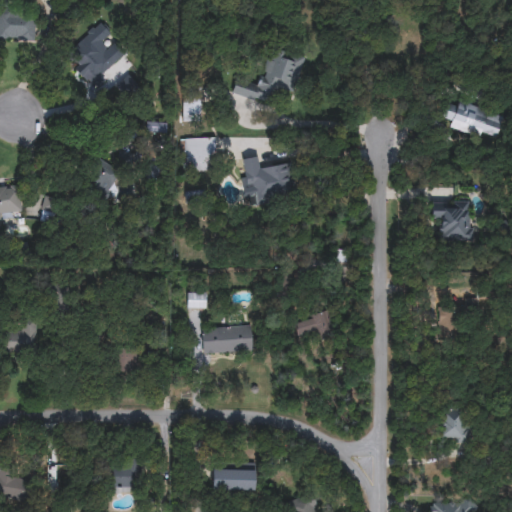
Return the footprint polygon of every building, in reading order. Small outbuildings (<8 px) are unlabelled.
[(0,40),(0,15),(33,15),(33,41),(0,40)] [(98,72),(72,72),(72,41),(98,41),(98,72)] [(231,94),(235,79),(259,86),(270,49),(303,59),(293,93),(276,87),(270,106),(231,94)] [(457,103),(503,117),(495,142),(449,128),(451,121),(442,119),(447,103),(456,106),(457,103)] [(180,171),(180,139),(214,139),(214,171),(180,171)] [(287,164),(293,193),(247,202),(239,161),(257,157),(259,169),(287,164)] [(76,187),(96,158),(120,174),(100,203),(76,187)] [(20,212),(1,213),(1,221),(0,221),(0,188),(19,187),(20,212)] [(59,201),(54,224),(40,221),(45,198),(59,201)] [(429,203),(470,203),(470,242),(438,241),(439,221),(429,221),(429,203)] [(205,294),(205,309),(186,309),(186,294),(205,294)] [(474,300),(474,319),(464,319),(464,300),(474,300)] [(436,308),(456,308),(456,339),(436,339),(436,308)] [(326,315),(328,337),(295,340),(293,318),(326,315)] [(4,331),(20,331),(20,326),(36,326),(36,353),(4,353),(4,331)] [(201,353),(201,329),(251,328),(252,352),(201,353)] [(133,351),(133,375),(114,375),(114,351),(133,351)] [(465,410),(465,440),(438,440),(438,410),(465,410)] [(211,466),(253,466),(253,490),(211,490),(211,466)] [(105,468),(138,468),(138,486),(105,486),(105,468)] [(0,498),(0,471),(32,476),(28,502),(0,498)] [(313,511),(290,511),(288,502),(309,497),(313,511)]
